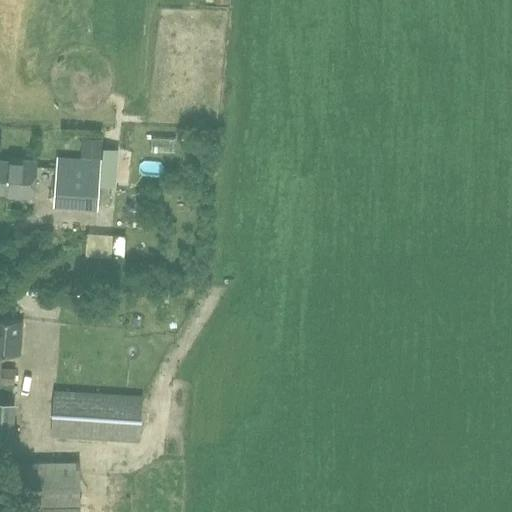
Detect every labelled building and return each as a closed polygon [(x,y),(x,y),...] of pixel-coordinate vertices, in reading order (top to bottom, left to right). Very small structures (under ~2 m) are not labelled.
[(82,139),(81,158),(57,156),(54,203),(98,206),(98,201),(109,202),(110,186),(100,185),(102,140),(82,139)] [(0,190),(7,191),(7,193),(34,196),(37,160),(10,158),(10,160),(0,159),(0,190)] [(116,253),(116,268),(129,269),(129,230),(90,230),(89,253),(116,253)] [(81,271),(83,255),(73,254),(71,270),(81,271)] [(233,287),(234,280),(224,279),(223,286),(233,287)] [(0,318),(0,350),(1,351),(1,352),(20,354),(23,320),(0,318)] [(1,351),(0,350),(0,381),(13,383),(15,369),(0,367),(0,359),(1,352),(1,351)] [(142,396),(54,390),(51,434),(139,440),(142,396)] [(0,404),(0,449),(10,450),(13,405),(0,404)] [(79,511),(79,461),(21,462),(21,511),(79,511)]
